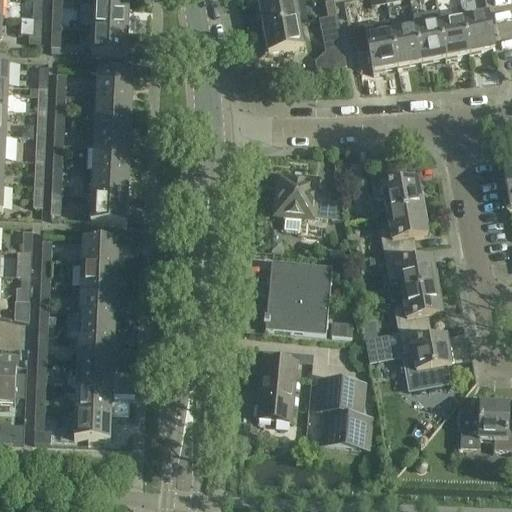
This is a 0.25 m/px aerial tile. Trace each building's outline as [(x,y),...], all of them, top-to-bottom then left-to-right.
[(129,11),(128,0),(93,0),(93,9),(129,11)] [(294,3),(293,0),(256,0),(259,9),(294,3)] [(385,8),(384,0),(378,0),(369,2),(371,10),(385,8)] [(259,9),(263,33),(298,26),(294,3),(259,9)] [(32,24),(41,25),(42,4),(33,4),(32,24)] [(327,21),(336,19),(333,5),(325,6),(327,21)] [(127,36),(129,11),(93,9),(92,34),(127,36)] [(51,31),(60,32),(61,11),(52,11),(51,31)] [(437,16),(413,20),(415,32),(421,67),(446,63),(439,28),(437,16)] [(327,21),(320,22),(322,32),(323,32),(327,34),(339,32),(336,19),(327,21)] [(469,58),(494,54),(488,19),(463,23),(469,58)] [(446,63),(469,58),(463,23),(439,28),(446,63)] [(41,25),(32,24),(31,45),(40,45),(41,25)] [(298,26),(263,33),(268,58),(303,51),(298,26)] [(60,32),(51,31),(50,52),(60,52),(60,32)] [(397,72),(421,67),(415,32),(391,37),(397,72)] [(126,60),(127,36),(92,34),(91,59),(126,60)] [(397,72),(391,37),(365,41),(372,76),(397,72)] [(328,57),(316,68),(317,71),(317,76),(346,71),(345,66),(343,54),(328,57)] [(0,65),(0,90),(7,91),(8,65),(0,65)] [(38,93),(47,93),(48,73),(38,72),(38,93)] [(97,76),(95,102),(132,104),(133,78),(97,76)] [(56,100),(65,100),(66,80),(57,80),(56,100)] [(47,93),(38,93),(37,113),(46,113),(47,93)] [(65,100),(56,100),(55,120),(64,121),(65,100)] [(95,102),(94,127),(131,128),(132,104),(95,102)] [(36,143),(45,143),(46,123),(36,122),(36,143)] [(94,127),(93,152),(130,153),(131,128),(94,127)] [(53,150),(63,150),(63,130),(54,130),(53,150)] [(45,143),(36,143),(35,163),(44,164),(45,143)] [(63,150),(53,150),(52,170),(62,171),(63,150)] [(93,152),(92,176),(128,178),(130,153),(93,152)] [(34,192),(43,192),(44,172),(34,172),(34,192)] [(401,175),(369,181),(368,181),(373,206),(384,204),(386,219),(423,212),(418,185),(403,188),(401,175)] [(508,212),(511,211),(511,175),(502,178),(508,212)] [(92,176),(91,204),(127,205),(128,178),(92,176)] [(343,226),(339,209),(336,195),(335,196),(318,194),(319,183),(276,178),(272,222),(285,223),(284,232),(286,234),(297,235),(299,233),(300,224),(315,226),(315,223),(343,226)] [(51,202),(60,203),(61,182),(52,182),(51,202)] [(43,192),(34,192),(33,212),(42,213),(43,192)] [(60,203),(51,202),(50,223),(59,223),(60,203)] [(126,228),(127,205),(91,204),(90,227),(126,228)] [(383,261),(416,255),(413,243),(428,240),(423,212),(386,219),(389,234),(379,236),(383,261)] [(22,257),(31,257),(32,237),(22,236),(22,257)] [(117,270),(118,245),(82,244),(81,268),(117,270)] [(41,266),(50,267),(51,246),(42,246),(41,266)] [(416,255),(383,261),(388,285),(398,283),(401,299),(437,292),(432,264),(418,267),(416,255)] [(31,257),(22,257),(21,277),(30,278),(31,257)] [(50,267),(41,266),(40,287),(49,287),(50,267)] [(265,335),(325,341),(331,273),(271,267),(267,314),(264,314),(264,320),(266,320),(265,335)] [(116,295),(117,270),(81,268),(80,293),(116,295)] [(20,287),(19,307),(29,308),(30,287),(20,287)] [(398,339),(430,333),(428,322),(442,320),(437,292),(401,299),(404,313),(393,315),(398,339)] [(115,320),(116,295),(80,293),(79,318),(115,320)] [(39,316),(48,316),(49,296),(40,295),(39,316)] [(48,316),(39,316),(38,336),(47,336),(48,316)] [(114,345),(115,320),(79,318),(78,343),(114,345)] [(374,326),(363,329),(365,345),(375,344),(377,343),(374,326)] [(331,328),(330,341),(352,343),(353,330),(331,328)] [(430,333),(398,339),(402,363),(402,364),(405,378),(409,397),(449,389),(446,372),(452,371),(446,343),(432,345),(430,333)] [(365,345),(369,369),(402,363),(398,339),(377,343),(375,344),(365,345)] [(113,369),(114,345),(78,343),(77,367),(113,369)] [(37,365),(46,366),(47,345),(38,345),(37,365)] [(301,360),(301,372),(313,372),(313,361),(301,360)] [(46,366),(37,365),(36,386),(45,386),(46,366)] [(257,424),(292,427),(297,368),(262,365),(257,424)] [(112,394),(113,369),(77,367),(75,393),(112,394)] [(15,372),(0,371),(0,407),(14,408),(15,372)] [(322,451),(368,455),(370,424),(361,423),(364,390),(319,386),(316,417),(326,418),(322,451)] [(111,419),(112,394),(75,393),(74,417),(111,419)] [(35,415),(44,416),(45,396),(36,395),(35,415)] [(511,456),(511,424),(506,424),(507,410),(478,408),(478,413),(460,413),(459,454),(478,455),(478,445),(493,445),(493,456),(511,456)] [(44,416),(35,415),(34,436),(43,436),(44,416)] [(73,443),(109,445),(111,419),(74,417),(73,443)] [(13,438),(0,437),(0,446),(12,447),(13,438)]
